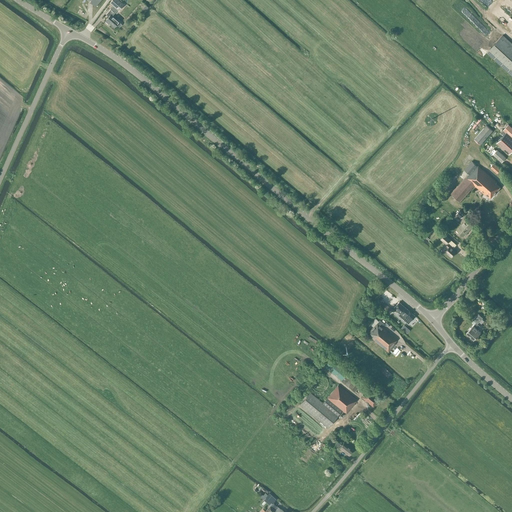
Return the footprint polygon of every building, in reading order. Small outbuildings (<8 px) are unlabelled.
[(124,5),(118,0),(111,0),(110,3),(119,11),(124,5)] [(105,21),(109,24),(109,23),(114,27),(117,24),(119,26),(120,26),(122,25),(121,23),(112,16),(115,13),(111,9),(106,14),(109,17),(105,21)] [(475,14),(471,18),(491,37),(495,32),(475,14)] [(511,43),(503,35),(487,53),(511,75),(511,43)] [(475,39),(472,43),(478,48),(481,45),(475,39)] [(481,144),(492,131),(486,125),(474,139),(481,144)] [(511,128),(508,125),(500,133),(503,136),(497,143),(509,154),(511,150),(511,128)] [(493,154),(502,162),(506,158),(497,150),(493,154)] [(477,166),(472,161),(464,170),(469,174),(467,177),(452,195),(460,202),(474,186),(486,196),(487,195),(491,198),(500,187),(496,184),(497,182),(478,166),(477,166)] [(491,168),(497,173),(500,170),(494,164),(491,168)] [(465,214),(460,209),(456,214),(461,218),(465,214)] [(457,230),(463,236),(473,226),(466,220),(457,230)] [(450,239),(445,235),(441,239),(446,244),(450,239)] [(449,244),(444,249),(452,256),(456,252),(454,250),(455,249),(449,244)] [(405,307),(399,302),(393,308),(398,312),(397,314),(408,323),(415,316),(405,307)] [(391,308),(385,303),(381,307),(387,312),(391,308)] [(466,333),(474,340),(480,332),(477,329),(480,326),(477,324),(483,318),(478,314),(473,320),(476,323),(466,333)] [(394,343),(397,339),(382,326),(384,324),(379,320),(367,334),(388,352),(395,344),(394,343)] [(348,371),(331,358),(324,366),(341,380),(348,371)] [(388,375),(392,372),(387,366),(383,369),(388,375)] [(360,384),(347,373),(341,381),(355,392),(360,384)] [(328,386),(328,383),(328,381),(327,379),(325,377),(323,375),(321,375),(318,375),(316,375),(314,377),(312,379),(311,381),(311,383),(311,386),(312,388),(314,390),(316,391),(318,392),(321,392),(323,391),(325,390),(327,388),(328,386)] [(354,403),(357,400),(338,385),(327,398),(323,403),(310,392),(300,405),(328,428),(338,416),(342,411),(346,414),(354,403)] [(373,407),(379,399),(368,390),(361,397),(366,401),(367,400),(369,402),(368,403),(373,407)] [(342,445),(340,443),(335,439),(331,445),(335,448),(337,446),(348,455),(353,450),(344,443),(342,445)] [(274,501),(268,495),(264,499),(270,505),(274,501)]
